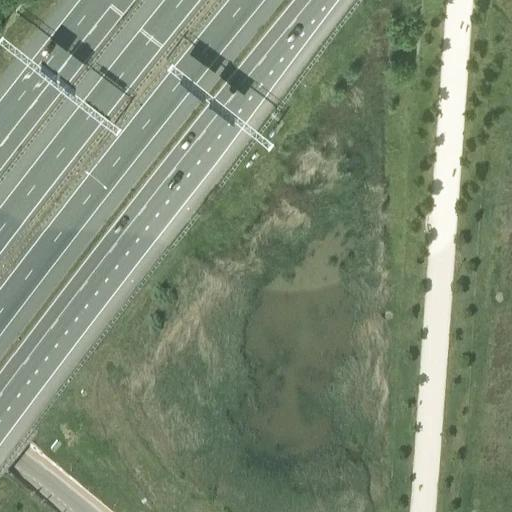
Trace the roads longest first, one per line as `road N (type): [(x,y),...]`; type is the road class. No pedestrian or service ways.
road 1 (trunk): [(0,398),(313,0)]
road 2 (motorway): [(0,315),(246,0)]
road 3 (motorway): [(183,0),(0,233)]
road 4 (trunk): [(108,0),(0,137)]
